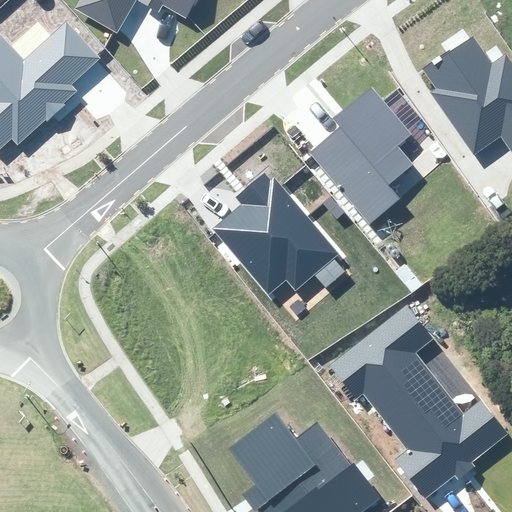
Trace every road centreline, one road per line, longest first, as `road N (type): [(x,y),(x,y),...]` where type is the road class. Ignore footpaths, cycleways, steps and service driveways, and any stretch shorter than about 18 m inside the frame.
road 1 (residential): [(31,261),(342,0)]
road 2 (tertiary): [(16,347),(80,408),(160,511)]
